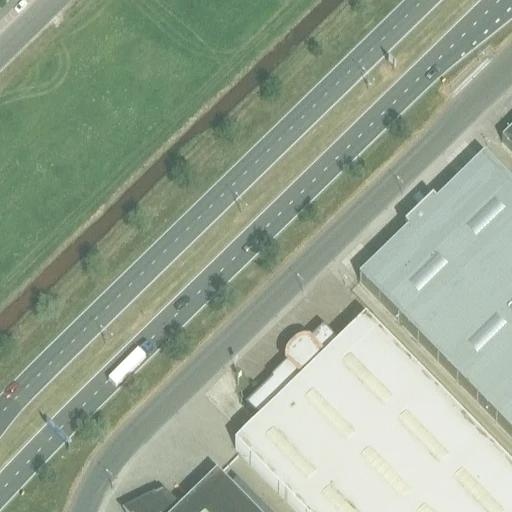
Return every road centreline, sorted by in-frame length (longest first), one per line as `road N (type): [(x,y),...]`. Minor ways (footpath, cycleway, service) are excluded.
road 1 (primary): [(0,494),(502,0)]
road 2 (unclassified): [(85,511),(114,456),(511,68)]
road 3 (primary): [(423,0),(0,414)]
